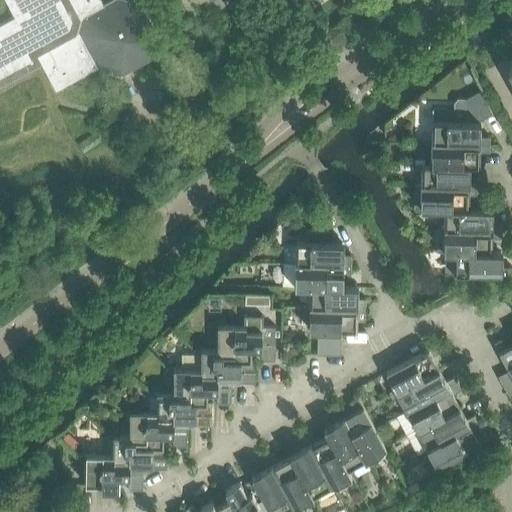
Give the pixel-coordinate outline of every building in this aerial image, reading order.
[(141,3),(129,0),(110,0),(103,4),(100,0),(0,0),(0,84),(41,63),(56,90),(94,68),(94,69),(96,68),(119,75),(135,67),(158,54),(162,42),(141,3)] [(329,40),(335,48),(347,39),(341,31),(329,40)] [(432,142),(490,144),(490,136),(480,136),(481,119),(492,113),(480,90),(469,96),(465,97),(464,121),(454,120),(454,108),(433,107),(432,142)] [(490,144),(432,142),(431,159),(424,159),(424,163),(470,165),(470,166),(480,166),(480,151),(490,152),(490,144)] [(421,185),(479,187),(479,179),(470,179),(470,166),(470,165),(424,163),(415,162),(415,166),(422,167),(421,185)] [(479,187),(421,185),(421,203),(414,203),(414,207),(437,208),(437,207),(469,207),(469,194),(479,194),(479,187)] [(444,230),(502,231),(502,223),(492,223),(493,208),(469,207),(437,207),(437,208),(437,211),(445,211),(444,230)] [(295,264),(350,265),(351,254),(344,254),(344,242),(332,242),(332,230),(308,229),(308,241),(296,241),(295,264)] [(502,231),(444,230),(444,248),(436,247),(436,251),(447,252),(447,251),(491,251),(492,238),(502,238),(502,231)] [(503,252),(491,251),(447,251),(447,252),(447,255),(454,255),(454,273),(511,275),(511,266),(502,266),(503,252)] [(350,265),(295,264),(283,263),(282,285),(303,286),(303,284),(343,285),(343,275),(350,275),(350,265)] [(310,289),(310,308),(365,309),(365,298),(358,298),(358,286),(343,285),(303,284),(303,286),(303,289),(310,289)] [(269,311),(269,298),(258,298),(258,314),(269,314),(269,311)] [(309,329),(317,329),(317,342),(341,342),(341,330),(357,330),(357,320),(365,320),(365,309),(310,308),(309,329)] [(234,361),(255,362),(255,359),(251,359),(251,346),(261,347),(260,360),(275,360),(275,326),(261,326),(261,330),(246,330),(246,325),(210,325),(210,328),(217,328),(217,349),(218,349),(218,354),(234,355),(234,361)] [(511,343),(506,347),(501,339),(494,342),(509,369),(498,375),(509,396),(511,394),(511,343)] [(341,342),(317,342),(317,354),(341,355),(341,342)] [(390,395),(439,368),(432,355),(441,351),(437,344),(386,371),(395,389),(389,392),(390,395)] [(231,379),(231,381),(255,382),(255,362),(234,361),(234,355),(218,354),(218,349),(217,349),(193,348),(193,352),(201,352),(200,368),(201,368),(201,374),(217,374),(217,379),(231,379)] [(190,402),(211,403),(211,402),(207,402),(207,389),(217,389),(216,403),(231,403),(231,381),(231,379),(217,379),(217,374),(201,374),(201,368),(200,368),(166,368),(166,371),(174,371),(173,392),(174,392),(174,397),(190,397),(190,402)] [(407,411),(458,383),(454,376),(446,380),(439,368),(390,395),(391,398),(398,394),(407,411)] [(458,383),(407,411),(416,427),(410,430),(411,433),(460,406),(453,393),(461,389),(458,383)] [(187,422),(187,424),(211,425),(211,403),(190,402),(190,397),(174,397),(174,392),(173,392),(149,391),(149,395),(157,395),(157,411),(157,412),(157,417),(174,417),(173,422),(187,422)] [(366,460),(367,463),(369,466),(372,464),(369,458),(386,448),(358,397),(351,401),(356,410),(344,416),(346,420),(345,420),(367,459),(366,460)] [(460,406),(411,433),(413,436),(419,432),(428,448),(470,425),(479,421),(475,414),(466,418),(460,406)] [(351,468),(366,460),(367,459),(345,420),(346,420),(344,416),(339,408),(332,411),(337,420),(324,427),(328,434),(329,437),(331,436),(349,469),(351,468)] [(146,445),(167,446),(167,445),(163,444),(163,432),(173,432),(172,446),(187,446),(187,424),(187,422),(173,422),(174,417),(157,417),(157,412),(157,411),(122,411),(122,414),(130,414),(129,435),(130,435),(130,440),(146,440),(146,445)] [(429,451),(438,467),(489,440),(485,433),(477,437),(470,425),(428,448),(421,451),(423,454),(429,451)] [(304,435),(331,486),(347,477),(351,483),(354,481),(351,476),(354,474),(351,468),(349,469),(331,436),(329,437),(328,434),(316,440),(311,431),(304,435)] [(68,432),(63,437),(70,444),(75,438),(68,432)] [(143,465),(143,467),(167,468),(167,446),(146,445),(146,440),(130,440),(130,435),(129,435),(105,434),(105,438),(113,438),(113,454),(113,455),(113,460),(130,460),(130,465),(143,465)] [(289,454),(316,503),(319,501),(316,495),(331,486),(304,435),(298,438),(303,447),(289,454)] [(289,454),(289,455),(278,461),(273,452),(266,456),(294,507),(309,498),(313,504),(316,503),(289,454)] [(101,488),(119,489),(119,476),(129,476),(128,489),(143,489),(143,467),(143,465),(130,465),(130,460),(113,460),(113,455),(113,454),(78,454),(78,457),(86,457),(85,484),(102,484),(101,488)] [(284,511),(294,507),(266,456),(260,459),(265,468),(252,475),(263,497),(271,511),(284,511)] [(43,483),(56,483),(56,474),(43,474),(43,483)] [(262,511),(252,493),(248,496),(240,481),(225,489),(230,499),(216,507),(218,511),(262,511)] [(468,496),(446,507),(448,511),(464,511),(474,506),(468,496)] [(218,511),(216,507),(213,501),(195,511),(196,511),(193,511),(218,511)]
